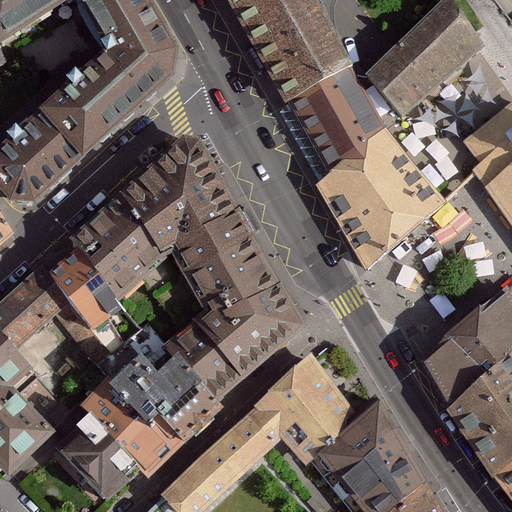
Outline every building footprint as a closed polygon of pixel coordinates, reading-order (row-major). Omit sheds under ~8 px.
[(0,0),(0,56),(64,18),(52,0),(0,0)] [(102,79),(34,133),(75,181),(169,101),(173,73),(127,0),(52,0),(64,18),(102,79)] [(311,0),(232,0),(230,2),(287,112),(355,71),(311,0)] [(448,0),(443,0),(366,73),(407,118),(484,47),(448,0)] [(355,71),(288,112),(326,184),(390,133),(355,71)] [(479,175),(471,180),(477,188),(484,199),(481,203),(511,244),(511,113),(460,149),(479,175)] [(0,203),(18,226),(75,181),(34,133),(0,161),(0,203)] [(326,184),(321,188),(370,264),(448,200),(390,133),(326,184)] [(76,235),(122,290),(175,248),(234,323),(196,357),(231,400),(310,325),(189,145),(76,235)] [(122,290),(76,235),(40,265),(86,327),(129,299),(122,290)] [(0,257),(9,251),(0,238),(0,257)] [(40,265),(0,299),(0,318),(34,359),(49,377),(94,338),(86,327),(40,265)] [(511,309),(507,304),(417,376),(445,427),(505,374),(511,367),(511,309)] [(0,475),(49,426),(7,384),(34,359),(0,318),(0,475)] [(140,354),(117,374),(167,432),(181,448),(231,400),(196,357),(190,350),(160,377),(140,354)] [(307,372),(240,434),(265,461),(274,454),(300,479),(352,429),(307,372)] [(117,374),(84,400),(138,456),(167,432),(117,374)] [(489,496),(511,474),(511,382),(505,374),(445,427),(489,496)] [(84,400),(43,441),(96,493),(138,456),(84,400)] [(375,421),(311,475),(341,511),(410,511),(422,503),(423,503),(375,421)] [(213,511),(265,461),(240,434),(156,511),(213,511)] [(511,511),(511,474),(489,496),(486,498),(497,511),(511,511)] [(428,511),(422,503),(410,511),(428,511)]
